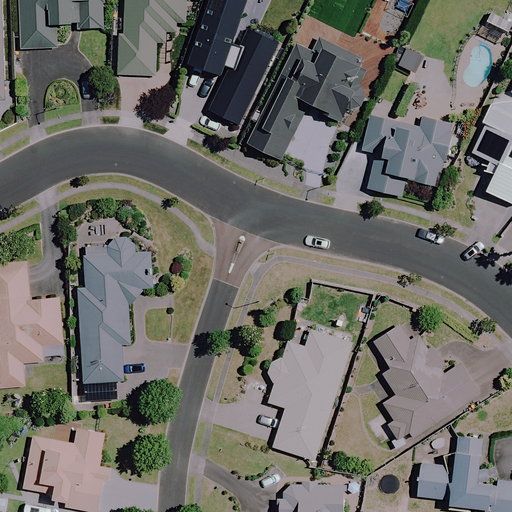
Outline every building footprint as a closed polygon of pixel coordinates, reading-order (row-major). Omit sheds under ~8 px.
[(20,0),(18,50),(53,51),(54,33),(101,34),(102,0),(20,0)] [(177,34),(177,28),(184,28),(183,0),(121,0),(122,34),(118,34),(118,76),(154,76),(154,44),(159,44),(165,44),(165,34),(177,34)] [(205,0),(184,63),(219,75),(205,115),(247,130),(278,39),(244,28),(253,0),(205,0)] [(511,28),(511,22),(489,11),(477,37),(502,49),(511,28)] [(384,56),(395,35),(365,19),(354,40),(384,56)] [(339,50),(318,40),(311,54),(294,46),(246,146),(300,171),(326,116),(347,126),(363,93),(354,89),(365,66),(338,53),(339,50)] [(399,92),(409,69),(389,60),(379,83),(399,92)] [(511,98),(491,89),(465,153),(494,165),(483,192),(511,204),(511,98)] [(445,164),(447,164),(456,136),(448,134),(452,124),(421,114),(416,132),(370,118),(359,150),(375,155),(365,188),(395,198),(402,178),(437,190),(445,164)] [(133,254),(133,250),(105,251),(105,255),(81,256),(82,283),(76,283),(80,384),(122,382),(120,344),(129,343),(127,306),(149,285),(147,253),(133,254)] [(28,302),(26,269),(0,270),(0,389),(26,387),(24,364),(44,362),(43,348),(62,347),(58,299),(28,302)] [(409,435),(412,438),(478,396),(457,363),(446,370),(410,313),(370,339),(390,370),(382,375),(395,396),(381,405),(391,421),(385,425),(396,443),(409,435)] [(350,344),(308,330),(303,347),(287,342),(281,362),(271,359),(265,379),(273,381),(266,403),(283,409),(271,448),(313,461),(350,344)] [(103,434),(54,427),(52,440),(30,437),(22,490),(41,493),(42,484),(53,486),(51,500),(69,503),(68,510),(83,511),(98,511),(105,468),(97,467),(103,434)] [(482,440),(457,435),(451,471),(418,465),(413,496),(449,502),(448,510),(460,511),(511,511),(511,479),(476,474),(482,440)] [(339,511),(340,486),(275,484),(276,511),(339,511)]
